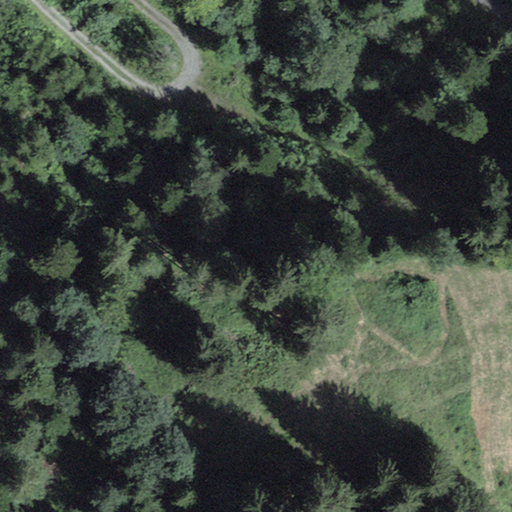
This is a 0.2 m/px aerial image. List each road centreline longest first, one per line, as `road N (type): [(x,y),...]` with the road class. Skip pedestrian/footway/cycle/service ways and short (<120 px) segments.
road 1 (track): [(0,198),(28,227),(75,389),(181,511)]
road 2 (track): [(201,80),(215,107),(306,134),(389,203),(420,222),(472,231),(495,251)]
road 3 (track): [(143,0),(194,50),(201,80),(183,93),(147,84),(43,0)]
